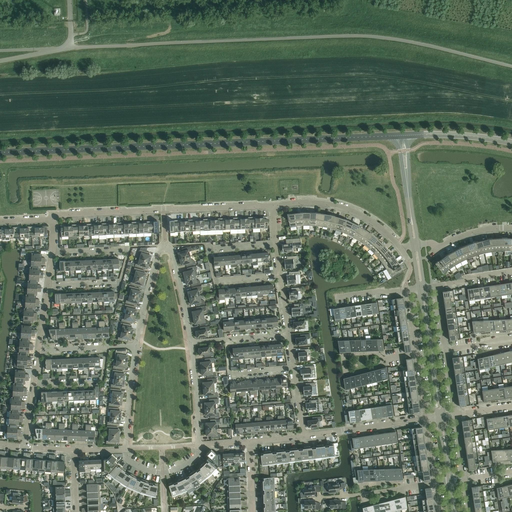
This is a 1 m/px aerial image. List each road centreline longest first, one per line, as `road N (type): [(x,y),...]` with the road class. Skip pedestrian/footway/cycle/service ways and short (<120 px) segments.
road 1 (residential): [(511,66),(346,35),(70,48)]
road 2 (tertiary): [(0,153),(397,136)]
road 3 (residential): [(52,219),(272,205)]
road 4 (residential): [(136,346),(163,246),(190,342)]
road 5 (residential): [(280,275),(215,281),(207,248),(275,243)]
road 6 (residential): [(272,205),(350,210),(399,248)]
road 7 (tertiary): [(441,421),(421,288)]
road 8 (residential): [(302,435),(426,424)]
road 9 (residential): [(316,497),(435,483)]
